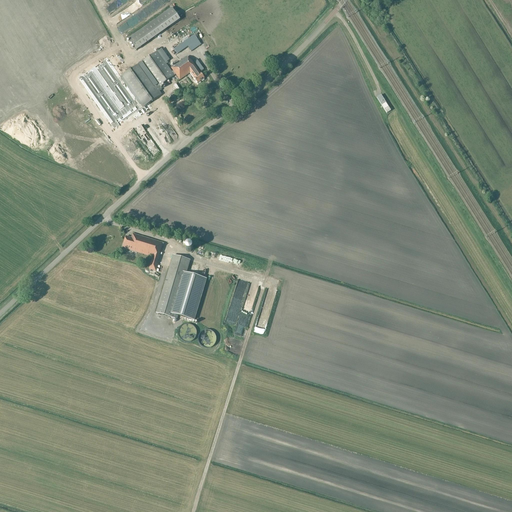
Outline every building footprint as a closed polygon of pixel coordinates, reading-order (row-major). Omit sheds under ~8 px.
[(177,54),(188,47),(185,42),(174,50),(177,54)] [(168,62),(170,60),(162,49),(157,52),(166,64),(168,63),(168,62)] [(176,75),(174,71),(172,72),(166,64),(157,52),(141,63),(153,79),(151,80),(139,65),(121,77),(142,107),(143,109),(162,95),(159,92),(162,90),(159,87),(175,76),(174,76),(176,75)] [(190,60),(187,57),(171,68),(174,71),(176,75),(180,80),(190,73),(198,84),(205,79),(201,73),(200,74),(197,69),(197,68),(191,60),(190,60)] [(386,103),(381,95),(377,98),(382,106),(385,104),(386,103)] [(385,104),(382,106),(387,114),(391,111),(386,103),(385,104)] [(125,249),(131,251),(131,250),(153,257),(149,269),(156,271),(156,272),(160,272),(162,264),(158,263),(159,262),(158,261),(163,243),(132,234),(131,238),(126,237),(123,248),(125,248),(125,249)] [(177,308),(177,306),(180,307),(183,296),(180,296),(191,261),(173,256),(156,313),(177,319),(181,309),(177,308)] [(187,324),(186,324),(185,325),(184,325),(183,325),(182,326),(181,327),(180,328),(180,329),(179,330),(179,331),(178,332),(178,334),(179,335),(179,336),(179,337),(180,338),(180,339),(181,339),(181,340),(182,341),(183,341),(184,342),(186,342),(187,342),(188,342),(189,342),(191,342),(192,341),(193,341),(194,340),(194,339),(195,338),(195,337),(196,337),(196,336),(196,334),(196,333),(196,332),(196,331),(196,330),(195,329),(194,328),(193,327),(192,326),(191,325),(190,325),(189,325),(188,324),(187,324)]
